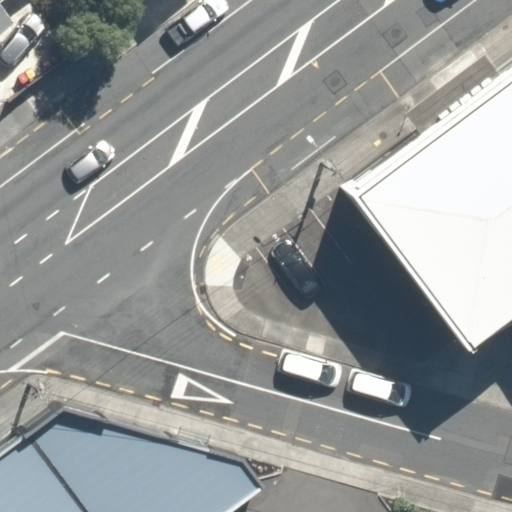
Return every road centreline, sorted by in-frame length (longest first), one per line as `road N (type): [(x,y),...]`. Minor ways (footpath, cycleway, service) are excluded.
road 1 (residential): [(511,463),(62,332),(0,302)]
road 2 (secondary): [(0,274),(369,0)]
